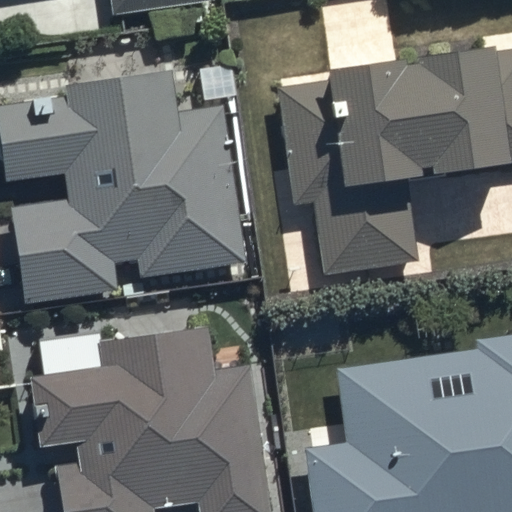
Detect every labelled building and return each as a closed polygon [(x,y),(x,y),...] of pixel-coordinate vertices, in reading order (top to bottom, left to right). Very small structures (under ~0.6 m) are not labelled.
[(117,0),(118,5),(152,0),(170,0),(173,19),(205,14),(202,0),(117,0)] [(333,70),(276,79),(294,195),(314,192),(325,264),(420,250),(406,158),(511,141),(511,39),(500,41),(497,25),(330,50),(333,70)] [(70,89),(0,97),(0,106),(9,170),(63,163),(68,192),(15,200),(29,296),(115,283),(111,256),(143,252),(145,268),(245,254),(224,102),(181,108),(175,60),(68,75),(70,89)] [(105,357),(33,367),(43,435),(79,430),(82,452),(56,455),(63,511),(162,511),(161,501),(202,495),(204,511),(254,511),(273,509),(253,359),(216,364),(210,318),(101,333),(105,357)] [(479,340),(338,360),(348,433),(307,439),(316,511),(511,511),(511,323),(477,329),(479,340)]
